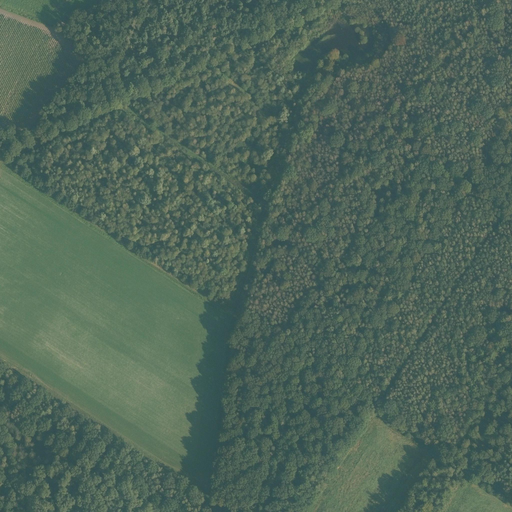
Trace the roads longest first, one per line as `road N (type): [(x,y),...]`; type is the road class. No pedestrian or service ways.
road 1 (track): [(0,377),(204,511)]
road 2 (track): [(308,367),(511,498)]
road 3 (track): [(0,407),(159,511)]
road 4 (track): [(255,511),(308,367)]
